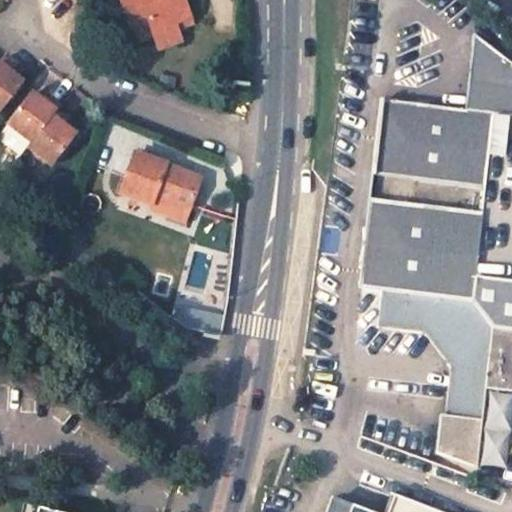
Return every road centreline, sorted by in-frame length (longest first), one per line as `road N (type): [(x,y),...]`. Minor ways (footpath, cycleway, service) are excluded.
road 1 (primary): [(276,143),(250,382),(218,511)]
road 2 (residential): [(276,143),(120,96),(12,25),(0,27)]
road 3 (unknown): [(241,425),(511,508)]
road 4 (primary): [(285,0),(276,143)]
